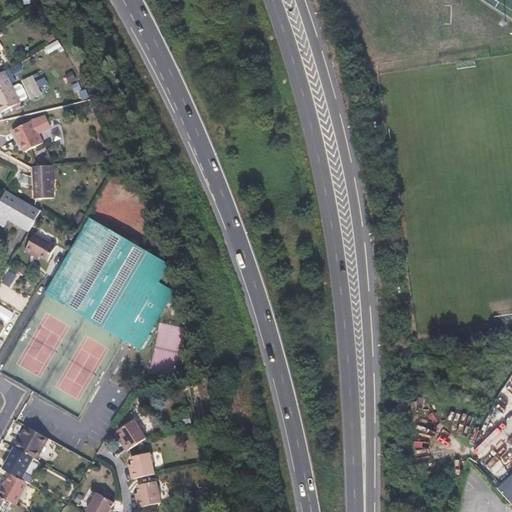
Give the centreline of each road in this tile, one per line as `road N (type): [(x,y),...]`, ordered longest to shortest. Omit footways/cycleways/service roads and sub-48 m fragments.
road 1 (motorway): [(130,0),(230,214),(267,327),(310,511)]
road 2 (motorway): [(359,511),(334,237),(306,105),(272,0)]
road 3 (motorway): [(363,511),(369,344),(360,240),(333,107),(300,0)]
